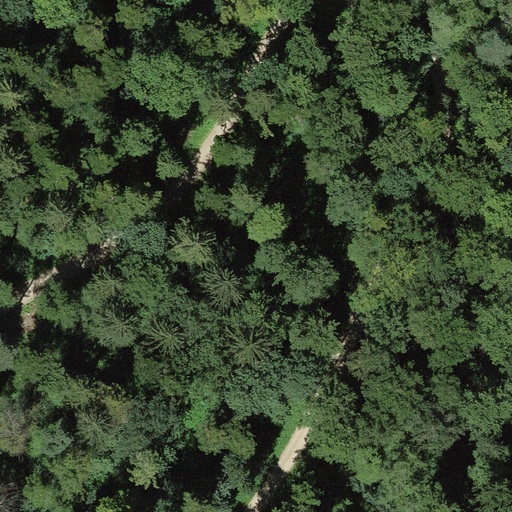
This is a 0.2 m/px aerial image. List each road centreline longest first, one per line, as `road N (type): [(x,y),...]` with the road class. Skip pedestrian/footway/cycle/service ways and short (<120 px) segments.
road 1 (track): [(249,511),(407,242),(432,160),(424,64),(386,0)]
road 2 (track): [(307,0),(246,132),(208,180),(0,307)]
